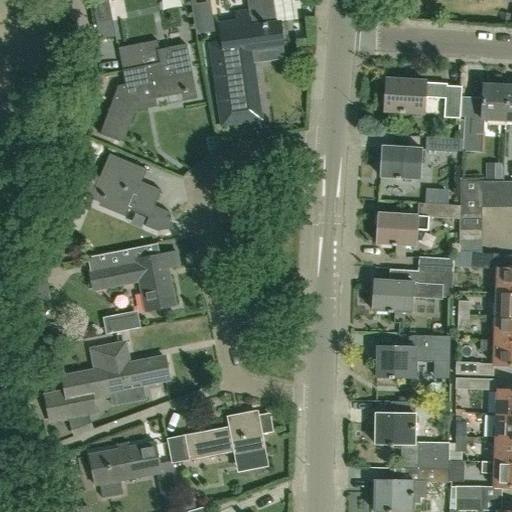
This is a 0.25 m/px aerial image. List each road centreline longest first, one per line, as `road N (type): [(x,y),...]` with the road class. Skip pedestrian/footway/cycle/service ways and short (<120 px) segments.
road 1 (unclassified): [(53,511),(21,395),(18,349),(34,250),(80,97),(85,47),(69,0)]
road 2 (residential): [(334,137),(225,158),(199,177),(235,381),(317,400)]
road 3 (residential): [(317,400),(334,137)]
road 4 (residential): [(338,37),(511,49)]
